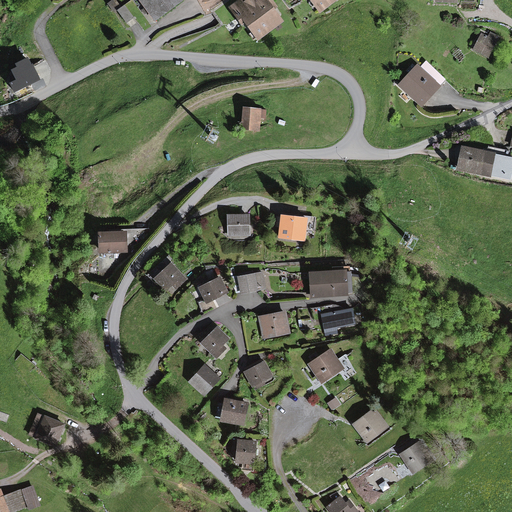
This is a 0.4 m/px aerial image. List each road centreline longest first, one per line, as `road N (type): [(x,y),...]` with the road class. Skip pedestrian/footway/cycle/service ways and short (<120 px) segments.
road 1 (residential): [(0,110),(108,58),(140,52),(313,66),(336,72),(357,95),(358,123),(339,151)]
road 2 (residential): [(339,151),(233,165),(174,219),(128,279),(114,315),(117,359),(133,395)]
road 3 (track): [(313,66),(302,79),(195,106),(155,146)]
road 4 (residential): [(511,102),(416,147),(339,151)]
road 5 (residential): [(133,395),(258,511)]
road 6 (residential): [(133,395),(185,330),(221,314)]
